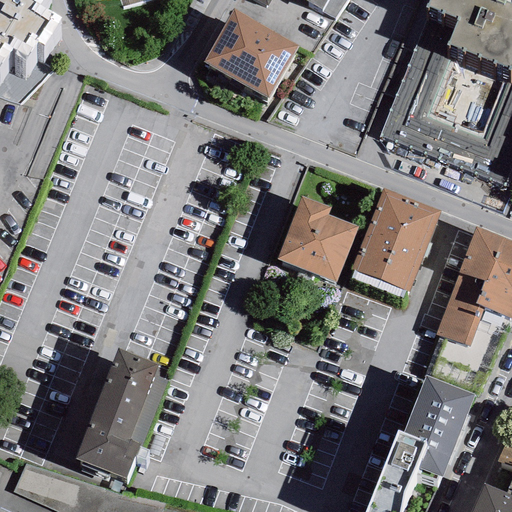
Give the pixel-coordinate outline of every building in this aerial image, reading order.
[(0,0),(0,85),(9,72),(24,81),(36,62),(43,67),(61,39),(38,25),(51,4),(44,0),(0,0)] [(91,0),(92,8),(95,21),(119,18),(119,15),(139,14),(139,18),(166,17),(166,9),(174,0),(91,0)] [(251,0),(267,9),(271,0),(295,0),(321,14),(328,0),(251,0)] [(511,16),(470,0),(432,0),(425,20),(457,32),(447,58),(511,83),(511,82),(511,16)] [(298,45),(233,9),(203,62),(268,99),(298,45)] [(457,32),(425,20),(379,136),(504,185),(511,165),(511,82),(511,83),(486,148),(421,123),(447,58),(457,32)] [(82,73),(30,155),(46,164),(49,160),(72,174),(84,156),(99,165),(108,151),(114,154),(118,157),(128,140),(104,125),(117,105),(94,90),(99,84),(82,73)] [(437,219),(381,197),(349,279),(405,300),(437,219)] [(329,213),(300,202),(275,264),(335,287),(356,232),(326,220),(329,213)] [(511,241),(477,228),(434,335),(468,348),(483,309),(511,320),(511,241)] [(158,372),(118,356),(75,465),(127,486),(140,451),(129,447),(158,372)] [(474,423),(427,404),(399,474),(398,473),(382,511),(413,511),(419,497),(432,502),(441,506),(474,423)] [(511,444),(509,443),(496,476),(511,482),(511,444)] [(511,511),(511,497),(506,511),(494,511),(483,508),(481,511),(511,511)]
